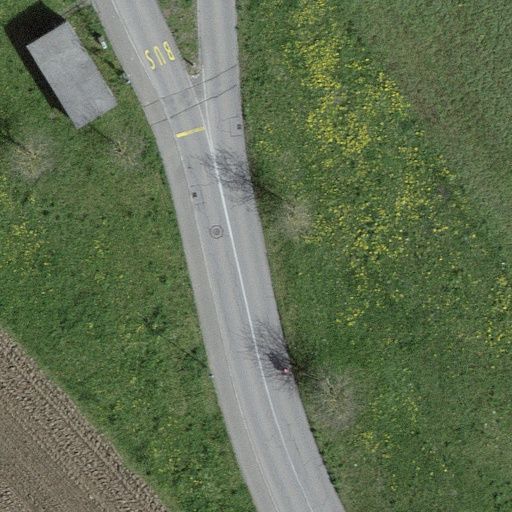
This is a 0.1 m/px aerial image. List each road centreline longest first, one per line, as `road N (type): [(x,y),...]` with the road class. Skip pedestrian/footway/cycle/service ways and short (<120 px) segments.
road 1 (unclassified): [(213,159),(269,400),(311,511)]
road 2 (unclassified): [(133,0),(213,159)]
road 3 (unclassified): [(213,159),(222,76),(216,0)]
